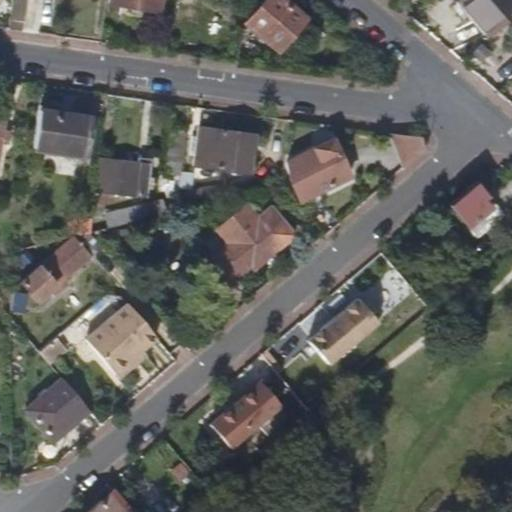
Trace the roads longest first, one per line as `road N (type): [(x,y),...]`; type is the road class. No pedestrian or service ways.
road 1 (residential): [(38,511),(490,121)]
road 2 (residential): [(0,54),(490,121)]
road 3 (residential): [(352,0),(490,121)]
